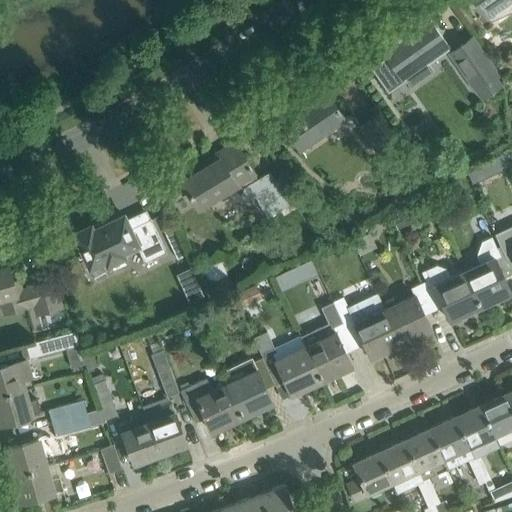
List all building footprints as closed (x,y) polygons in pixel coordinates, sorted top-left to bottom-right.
[(474,0),(475,1),(486,16),(508,0),(474,0)] [(371,68),(388,91),(404,80),(401,76),(424,59),(425,58),(428,63),(448,48),(445,44),(447,43),(439,32),(427,16),(400,35),(397,31),(394,33),(395,34),(379,45),(387,56),(371,68)] [(450,53),(484,100),(502,86),(496,78),(499,76),(471,37),(450,53)] [(277,115),(288,131),(300,147),(343,116),(326,92),(298,111),(293,104),(277,115)] [(359,126),(376,152),(394,140),(376,114),(359,126)] [(179,176),(189,193),(198,207),(233,185),(243,188),(240,200),(248,201),(254,198),(266,217),(300,196),(285,172),(275,178),(270,170),(256,178),(253,173),(254,173),(235,142),(216,154),(219,158),(199,170),(196,166),(179,176)] [(438,149),(432,153),(438,162),(445,157),(438,149)] [(479,166),(466,172),(472,184),(485,178),(479,166)] [(448,184),(427,194),(434,209),(435,211),(439,220),(451,215),(444,201),(453,196),(448,184)] [(403,211),(392,216),(397,228),(408,223),(403,211)] [(90,225),(73,233),(79,245),(91,271),(138,250),(144,262),(148,261),(166,252),(150,218),(130,228),(125,219),(123,215),(107,223),(105,220),(91,226),(90,225)] [(511,225),(494,233),(500,246),(511,270),(511,225)] [(368,231),(352,239),(358,253),(375,245),(368,231)] [(479,263),(463,271),(480,307),(485,304),(481,296),(495,290),(498,298),(510,292),(503,277),(511,273),(511,270),(500,246),(496,248),(490,236),(480,241),(475,256),(479,263)] [(212,302),(235,290),(217,256),(194,268),(212,302)] [(425,280),(420,283),(433,310),(443,306),(450,321),(461,315),(458,307),(471,301),(475,309),(480,307),(463,271),(449,277),(445,268),(435,265),(421,272),(425,280)] [(0,303),(3,315),(35,307),(36,313),(60,307),(51,278),(28,285),(29,286),(20,289),(18,281),(12,282),(8,267),(0,268),(0,303)] [(285,273),(274,278),(281,293),(292,288),(285,273)] [(413,294),(384,308),(401,344),(406,341),(402,334),(416,327),(419,335),(431,329),(424,314),(433,310),(420,283),(410,288),(413,294)] [(257,288),(240,295),(245,306),(262,299),(257,288)] [(343,296),(333,301),(355,347),(363,343),(370,358),(382,352),(379,345),(392,338),(396,346),(401,344),(384,308),(377,293),(348,306),(343,296)] [(327,323),(300,336),(322,380),(326,378),(323,371),(336,364),(340,372),(352,366),(345,352),(355,347),(333,301),(320,307),(327,323)] [(161,347),(170,343),(167,333),(172,331),(170,324),(154,329),(161,347)] [(73,331),(60,334),(26,344),(29,358),(77,344),(73,331)] [(266,331),(253,337),(262,357),(275,384),(284,380),(291,395),(303,389),(299,381),(313,375),(316,383),(322,380),(300,336),(304,345),(276,358),(273,352),(276,351),(266,331)] [(162,350),(150,354),(167,396),(178,392),(162,350)] [(94,354),(83,358),(88,371),(99,368),(94,354)] [(231,379),(226,382),(243,417),(247,415),(243,408),(257,401),(261,409),(272,403),(265,389),(275,384),(262,357),(252,362),(250,357),(226,368),(231,379)] [(0,394),(23,388),(33,385),(25,358),(0,365),(0,394)] [(180,390),(182,395),(195,422),(204,417),(211,432),(223,426),(220,419),(233,412),(237,420),(243,417),(226,382),(210,389),(206,378),(180,390)] [(104,379),(93,383),(106,419),(117,414),(104,379)] [(23,388),(0,394),(0,423),(40,412),(36,398),(26,401),(23,388)] [(511,408),(505,393),(480,405),(493,435),(509,427),(511,433),(511,408)] [(48,409),(51,421),(85,412),(82,399),(48,409)] [(144,413),(147,421),(159,454),(186,444),(171,403),(144,413)] [(480,405),(454,416),(468,446),(493,435),(480,405)] [(85,412),(51,421),(55,434),(89,424),(85,412)] [(454,416),(428,428),(442,458),(443,457),(448,468),(467,459),(472,472),(484,466),(478,453),(472,456),(468,446),(454,416)] [(119,422),(127,445),(134,463),(159,454),(147,421),(133,427),(130,418),(119,422)] [(428,428),(403,440),(411,456),(422,480),(428,478),(428,477),(435,474),(430,463),(442,458),(428,428)] [(51,448),(47,435),(4,448),(5,449),(6,449),(13,474),(45,464),(41,451),(51,448)] [(403,440),(378,451),(397,492),(416,483),(422,495),(433,490),(428,478),(422,480),(411,456),(403,440)] [(100,449),(101,454),(108,473),(122,468),(113,444),(100,449)] [(368,495),(367,492),(391,481),(397,492),(378,451),(353,463),(359,477),(346,483),(355,501),(368,495)] [(89,454),(71,459),(75,473),(93,468),(89,454)] [(63,490),(58,475),(49,478),(45,464),(13,474),(20,500),(19,501),(19,502),(63,490)] [(484,466),(472,472),(478,484),(484,482),(493,501),(511,495),(511,480),(494,487),(484,466)] [(284,483),(260,492),(266,511),(295,511),(289,497),(288,493),(284,483)] [(433,490),(422,495),(427,508),(433,505),(435,511),(439,511),(449,509),(445,499),(439,502),(433,490)] [(266,511),(260,492),(235,502),(239,511),(266,511)] [(239,511),(235,502),(211,511),(239,511)]
